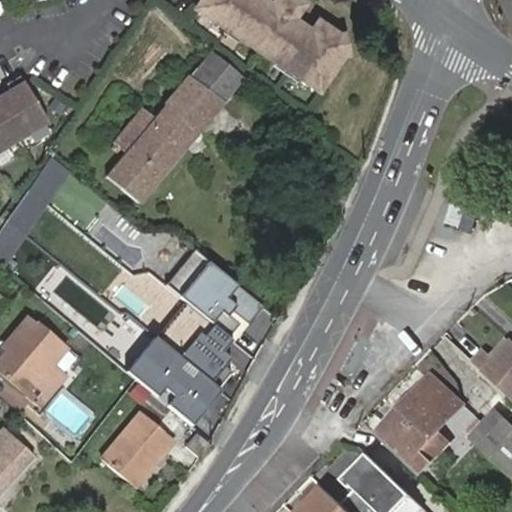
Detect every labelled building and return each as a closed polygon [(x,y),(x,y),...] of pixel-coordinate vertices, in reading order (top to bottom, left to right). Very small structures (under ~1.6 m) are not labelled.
[(204,0),(198,10),(319,91),(347,49),(347,44),(318,24),(308,39),(289,26),(298,13),(279,0),(278,0),(270,13),(251,1),(251,0),(204,0)] [(107,177),(141,204),(244,80),(211,53),(196,70),(156,120),(142,108),(113,144),(126,155),(107,177)] [(0,149),(47,122),(19,75),(5,83),(9,90),(0,95),(0,149)] [(51,157),(29,189),(44,201),(66,169),(51,157)] [(28,188),(7,220),(21,232),(43,200),(28,188)] [(0,263),(21,232),(7,220),(0,229),(0,263)] [(194,252),(165,287),(230,339),(234,342),(263,307),(194,252)] [(182,300),(153,335),(156,337),(215,387),(230,369),(223,364),(229,357),(221,350),(230,339),(182,300)] [(40,319),(38,322),(30,314),(10,338),(14,342),(0,357),(0,369),(26,393),(68,342),(40,319)] [(156,337),(126,371),(189,424),(200,410),(204,413),(221,392),(215,387),(156,337)] [(483,354),(471,366),(511,403),(511,347),(506,342),(490,360),(483,354)] [(66,373),(52,362),(26,393),(40,404),(66,373)] [(455,434),(446,425),(462,406),(429,376),(425,381),(415,391),(374,435),(417,474),(455,434)] [(511,426),(490,407),(465,435),(511,476),(511,426)] [(131,486),(172,441),(142,414),(100,460),(131,486)] [(0,492),(32,458),(2,431),(0,432),(0,492)] [(205,443),(192,431),(181,445),(193,455),(205,443)] [(366,458),(341,485),(352,495),(340,508),(344,511),(399,511),(411,500),(366,458)] [(344,511),(340,508),(323,491),(310,505),(317,511),(316,511),(344,511)]
